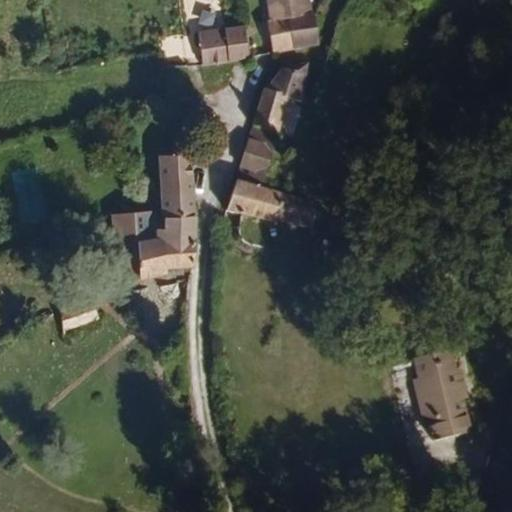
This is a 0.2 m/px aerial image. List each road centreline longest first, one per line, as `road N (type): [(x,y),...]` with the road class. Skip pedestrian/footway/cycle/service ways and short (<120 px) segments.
road 1 (residential): [(238,117),(209,216),(195,311),(205,410),(234,511)]
road 2 (track): [(342,0),(322,61),(276,68),(238,117)]
